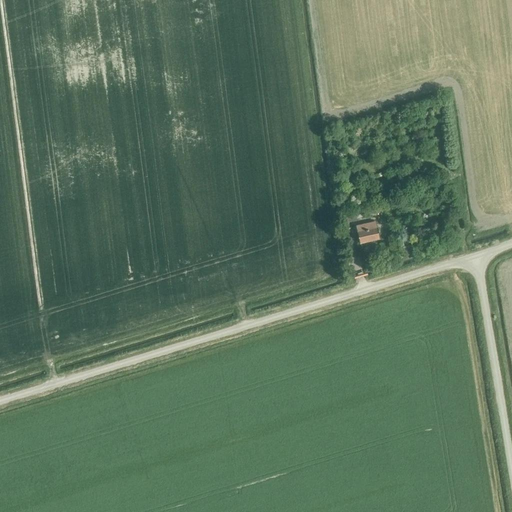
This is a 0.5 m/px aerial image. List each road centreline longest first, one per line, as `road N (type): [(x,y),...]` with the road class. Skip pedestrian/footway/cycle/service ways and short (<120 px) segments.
road 1 (unclassified): [(0,399),(477,258)]
road 2 (unclassified): [(511,474),(477,258)]
